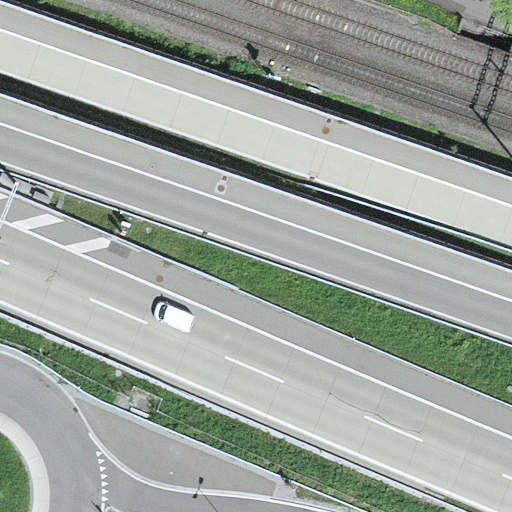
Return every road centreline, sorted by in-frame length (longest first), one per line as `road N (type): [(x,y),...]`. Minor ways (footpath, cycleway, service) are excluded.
road 1 (motorway): [(511,474),(0,259)]
road 2 (motorway): [(511,323),(0,142)]
road 3 (motorway): [(511,223),(0,46)]
road 4 (primary): [(196,511),(161,508),(73,472)]
